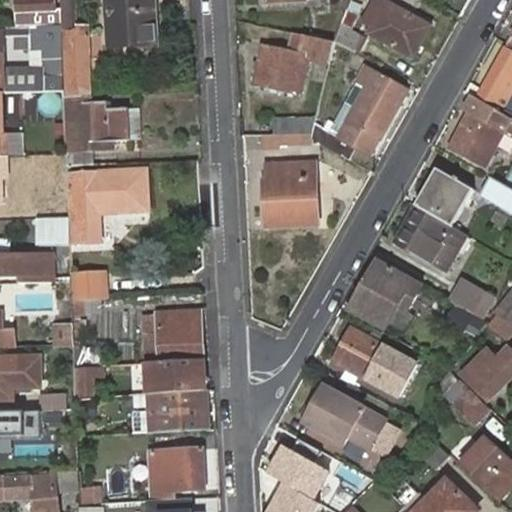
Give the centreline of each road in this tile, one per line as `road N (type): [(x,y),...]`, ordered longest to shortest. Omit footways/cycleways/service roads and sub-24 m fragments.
road 1 (residential): [(495,0),(282,371),(236,382)]
road 2 (residential): [(236,382),(217,0)]
road 3 (residential): [(243,511),(236,382)]
